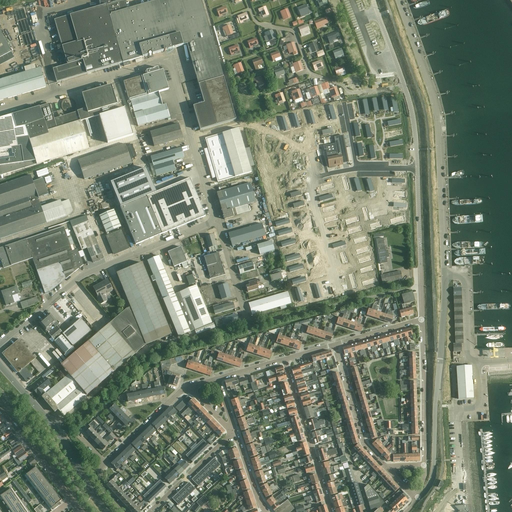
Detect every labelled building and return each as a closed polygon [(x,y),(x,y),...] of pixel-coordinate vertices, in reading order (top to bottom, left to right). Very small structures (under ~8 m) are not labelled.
[(236,120),(223,77),(201,0),(160,0),(126,10),(123,0),(111,4),(109,0),(101,0),(102,1),(99,1),(101,7),(54,20),(67,65),(53,69),(57,82),(123,63),(147,56),(147,55),(147,53),(148,52),(150,52),(151,52),(152,53),(152,55),(164,51),(164,52),(165,51),(166,51),(187,45),(198,84),(204,103),(193,106),(200,130),(236,120)] [(298,9),(301,16),(301,17),(312,13),(308,5),(306,6),(298,9)] [(221,9),(217,10),(219,14),(220,17),(221,17),(222,16),(222,15),(225,14),(227,13),(226,10),(225,7),(221,9)] [(263,18),(269,15),(266,7),(258,10),(259,12),(261,12),(263,18)] [(285,20),(290,18),(287,10),(280,12),(281,14),(282,14),(285,20)] [(238,24),(240,23),(240,24),(243,23),(242,21),(248,19),(246,13),(238,16),(238,18),(236,19),(238,24)] [(317,30),(320,28),(323,28),(322,26),(328,24),(327,22),(329,21),(328,17),(314,23),(317,30)] [(303,33),(309,31),(307,25),(299,28),(301,35),(304,34),(303,33)] [(227,36),(233,34),(230,26),(223,28),(224,31),(225,30),(227,36)] [(0,65),(15,58),(0,31),(0,65)] [(269,41),(275,39),(272,31),(265,33),(266,36),(267,35),(269,41)] [(338,40),(337,39),(336,37),(339,36),(337,32),(327,36),(330,44),(334,43),(333,42),(338,40)] [(252,46),(258,44),(256,39),(248,42),(250,49),(253,48),(252,46)] [(295,56),(298,54),(294,43),(287,46),(287,48),(289,48),(291,53),(293,52),(295,56)] [(313,53),(318,51),(315,43),(308,46),(309,48),(310,47),(313,53)] [(233,53),(239,51),(237,46),(229,49),(231,56),(234,55),(233,53)] [(337,57),(343,55),(341,49),(333,52),(336,59),(338,58),(337,57)] [(275,59),(280,57),(278,52),(270,55),(273,62),(275,61),(275,59)] [(259,70),(257,67),(257,66),(263,64),(261,58),(252,61),(256,71),(259,70)] [(317,69),(323,67),(321,61),(312,64),(315,71),(317,70),(317,69)] [(303,70),(300,62),(293,64),(290,65),(290,68),(292,74),(297,72),(303,70)] [(0,100),(8,99),(46,87),(40,68),(36,70),(34,64),(24,68),(25,73),(0,80),(0,100)] [(238,74),(243,72),(240,64),(234,66),(234,69),(236,68),(238,74)] [(339,74),(345,72),(343,67),(334,70),(337,76),(340,76),(339,74)] [(148,75),(143,76),(123,82),(129,101),(127,102),(133,119),(136,118),(138,127),(169,117),(166,105),(162,106),(158,93),(169,90),(163,70),(159,72),(158,68),(147,71),(148,75)] [(279,76),(285,74),(283,69),(274,71),(277,79),(279,78),(279,76)] [(258,87),(264,85),(261,77),(254,79),(255,82),(256,81),(258,87)] [(350,87),(358,85),(355,77),(347,79),(350,87)] [(328,83),(321,85),(323,91),(330,89),(328,83)] [(0,175),(3,175),(4,177),(11,175),(10,173),(89,149),(81,121),(99,116),(107,143),(133,135),(125,108),(114,111),(112,106),(117,105),(117,104),(119,103),(117,96),(115,97),(111,85),(82,94),(86,109),(77,111),(77,112),(64,116),(62,109),(57,111),(59,117),(54,119),(49,104),(0,118),(0,175)] [(305,94),(307,99),(311,98),(320,95),(317,87),(306,90),(307,93),(305,94)] [(333,98),(339,96),(336,88),(329,90),(330,92),(331,92),(333,98)] [(291,94),(294,101),(295,104),(303,101),(299,90),(292,92),(292,94),(291,94)] [(279,104),(285,102),(282,93),(275,96),(276,98),(277,98),(279,104)] [(76,106),(75,104),(74,102),(72,100),(70,99),(68,99),(65,99),(63,101),(62,103),(61,106),(62,108),(63,110),(64,112),(67,113),(69,113),(72,112),(74,111),(75,109),(76,106)] [(150,132),(153,144),(145,146),(146,149),(154,146),(154,147),(183,138),(178,124),(150,132)] [(239,129),(222,133),(205,138),(208,148),(204,150),(212,179),(216,177),(218,182),(251,172),(239,129)] [(267,139),(252,132),(250,136),(265,143),(267,139)] [(317,136),(315,133),(305,138),(306,141),(317,136)] [(335,144),(323,146),(324,150),(326,150),(329,166),(352,162),(349,147),(345,148),(343,136),(334,137),(335,144)] [(137,137),(128,140),(130,145),(139,142),(137,137)] [(84,180),(132,163),(125,144),(77,160),(84,180)] [(262,159),(258,145),(254,147),(257,160),(262,159)] [(181,148),(151,157),(153,167),(156,176),(175,171),(172,161),(184,158),(181,148)] [(317,161),(316,157),(310,159),(312,167),(318,165),(317,161)] [(301,174),(297,162),(293,163),(297,175),(301,174)] [(291,177),(287,164),(283,166),(287,178),(291,177)] [(269,179),(265,167),(260,168),(264,181),(269,179)] [(145,168),(110,182),(120,207),(136,245),(162,234),(205,216),(199,202),(200,201),(201,201),(200,198),(199,198),(198,198),(190,178),(156,192),(145,168)] [(33,182),(30,175),(0,185),(0,238),(47,223),(68,215),(73,211),(69,200),(62,203),(61,201),(42,208),(40,204),(38,200),(39,199),(38,198),(48,195),(43,179),(33,182)] [(247,205),(256,202),(250,183),(217,193),(224,219),(233,217),(233,216),(231,209),(247,205)] [(247,205),(231,209),(233,216),(248,211),(247,205)] [(99,216),(106,233),(121,227),(114,210),(99,216)] [(88,221),(72,228),(82,251),(87,249),(92,263),(103,258),(94,236),(90,226),(88,221)] [(232,246),(266,236),(262,224),(228,233),(232,246)] [(2,248),(0,248),(0,258),(4,268),(33,259),(41,285),(45,294),(50,292),(83,265),(77,250),(72,252),(67,237),(65,231),(64,227),(2,248)] [(113,254),(129,248),(121,230),(106,236),(113,254)] [(333,240),(336,240),(335,232),(327,233),(327,236),(332,236),(333,240)] [(209,248),(216,246),(213,235),(205,237),(209,248)] [(376,240),(380,264),(387,263),(387,258),(389,258),(388,250),(385,251),(383,238),(376,240)] [(260,255),(274,251),(272,241),(257,246),(260,255)] [(174,267),(187,262),(181,247),(168,252),(174,267)] [(211,279),(225,275),(218,253),(204,257),(211,279)] [(159,256),(147,261),(175,328),(178,337),(190,332),(212,323),(197,286),(175,295),(159,256)] [(255,262),(252,262),(238,267),(240,274),(257,269),(255,262)] [(142,263),(116,274),(131,308),(126,310),(145,346),(146,345),(171,335),(142,263)] [(382,284),(402,279),(400,271),(381,276),(382,284)] [(271,282),(282,279),(281,273),(270,276),(271,282)] [(193,275),(186,278),(189,285),(195,282),(193,275)] [(259,279),(249,282),(249,285),(246,286),(248,292),(258,289),(257,285),(260,284),(259,279)] [(107,301),(105,299),(103,294),(112,290),(108,280),(94,288),(98,297),(97,297),(101,304),(107,301)] [(222,300),(231,297),(227,283),(218,286),(222,300)] [(16,286),(1,292),(3,297),(4,297),(5,300),(4,300),(6,306),(15,303),(14,303),(20,301),(17,294),(19,293),(17,286),(16,286)] [(287,308),(286,305),(291,304),(287,292),(249,303),(252,315),(280,307),(281,310),(287,308)] [(404,305),(407,316),(413,314),(411,308),(406,309),(406,308),(407,308),(406,304),(414,302),(412,292),(402,295),(402,297),(404,303),(404,305)] [(34,305),(38,302),(37,297),(20,303),(22,309),(34,305)] [(372,317),(376,306),(377,305),(378,302),(374,302),(371,310),(368,309),(366,315),(372,317)] [(215,314),(223,312),(235,309),(233,303),(213,308),(215,314)] [(381,313),(379,319),(385,321),(388,310),(390,305),(388,304),(384,314),(381,313)] [(379,319),(381,313),(377,312),(379,307),(376,306),(372,317),(379,319)] [(347,319),(348,316),(349,316),(350,313),(353,314),(354,313),(354,312),(355,310),(355,309),(356,307),(351,308),(348,309),(342,326),(348,328),(350,322),(346,320),(346,319),(347,319)] [(342,326),(348,309),(341,311),(340,313),(344,314),(343,318),(342,317),(341,319),(338,318),(336,324),(342,326)] [(46,393),(42,397),(55,412),(58,409),(64,416),(86,397),(86,396),(135,355),(145,346),(126,310),(109,324),(61,365),(61,366),(64,369),(60,372),(59,373),(64,378),(57,384),(46,394),(46,393)] [(391,311),(388,310),(385,321),(391,323),(393,317),(391,311)] [(48,334),(55,341),(54,341),(65,354),(73,347),(91,331),(80,318),(63,333),(57,326),(59,325),(50,314),(39,323),(48,334)] [(217,326),(229,323),(238,320),(236,314),(227,317),(215,320),(217,326)] [(354,330),(358,319),(356,318),(355,322),(356,322),(355,324),(350,322),(348,328),(354,330)] [(361,320),(358,319),(354,330),(360,332),(362,326),(359,325),(361,320)] [(312,335),(316,324),(314,323),(313,327),(314,327),(313,328),(308,327),(306,333),(312,335)] [(314,329),(312,335),(318,337),(320,331),(316,330),(316,329),(317,328),(318,325),(316,324),(314,329)] [(320,331),(318,337),(324,339),(328,328),(325,327),(323,332),(320,331)] [(330,329),(328,328),(324,339),(330,341),(333,335),(329,334),(330,329)] [(404,330),(399,332),(401,339),(405,337),(406,339),(405,339),(406,343),(408,342),(404,330)] [(393,334),(388,335),(390,342),(393,341),(394,346),(397,346),(393,334)] [(299,343),(295,341),(294,345),(295,345),(294,349),(299,350),(301,343),(302,344),(303,338),(301,337),(299,343)] [(378,345),(382,344),(383,349),(385,349),(382,337),(376,338),(378,345)] [(33,356),(19,339),(2,354),(18,373),(19,372),(27,382),(33,377),(25,367),(37,357),(35,355),(33,356)] [(251,339),(249,345),(246,351),(252,353),(255,346),(252,346),(253,343),(252,343),(253,340),(251,339)] [(367,348),(371,347),(372,349),(371,349),(372,353),(374,352),(371,340),(365,342),(367,348)] [(258,355),(262,343),(260,342),(258,348),(255,346),(252,353),(258,355)] [(356,352),(360,350),(361,352),(359,352),(361,356),(363,355),(360,343),(354,345),(356,352)] [(269,351),(266,350),(264,357),(269,359),(274,346),(271,346),(269,351)] [(352,358),(348,347),(342,348),(344,355),(349,354),(349,355),(348,355),(349,359),(352,358)] [(497,349),(487,349),(487,359),(497,359),(497,349)] [(191,370),(198,372),(200,365),(198,364),(198,362),(201,353),(202,354),(204,350),(198,352),(196,358),(191,370)] [(222,362),(228,364),(232,351),(230,351),(228,356),(225,355),(222,362)] [(228,364),(234,366),(236,359),(233,357),(235,352),(232,351),(228,364)] [(222,362),(225,355),(219,353),(217,360),(222,362)] [(240,360),(236,359),(234,366),(240,368),(244,355),(242,354),(240,360)] [(191,370),(196,358),(193,357),(192,360),(191,360),(190,362),(188,361),(185,368),(191,370)] [(169,360),(160,362),(161,369),(163,369),(164,366),(170,368),(171,365),(169,360)] [(207,365),(206,367),(204,374),(210,376),(212,369),(210,368),(211,366),(210,366),(211,363),(208,362),(207,365)] [(293,369),(292,369),(293,375),(301,373),(300,370),(305,368),(305,367),(312,365),(311,363),(308,364),(293,368),(293,369)] [(198,372),(204,374),(206,367),(200,365),(198,372)] [(473,398),(473,397),(471,366),(456,367),(458,399),(473,398)] [(284,372),(283,367),(269,371),(270,376),(284,372)] [(46,378),(55,370),(53,368),(42,377),(44,379),(33,389),(39,396),(44,392),(42,391),(50,384),(46,378)] [(306,371),(301,373),(293,375),(295,380),(302,378),(302,375),(303,374),(303,375),(311,373),(311,372),(314,371),(314,369),(313,369),(306,371)] [(179,379),(178,379),(180,375),(172,372),(170,376),(172,376),(169,384),(176,386),(179,379)] [(276,381),(278,380),(278,383),(287,380),(285,373),(266,379),(267,384),(269,384),(269,383),(276,381)] [(297,387),(317,382),(316,375),(314,375),(315,380),(305,383),(304,380),(295,382),(297,387)] [(233,389),(231,380),(224,382),(226,388),(230,387),(231,390),(233,389)] [(134,401),(140,399),(139,393),(136,393),(136,390),(135,390),(134,387),(135,387),(135,386),(138,385),(137,382),(136,381),(131,385),(132,387),(132,391),(133,394),(134,401)] [(163,388),(160,388),(159,382),(156,382),(159,396),(165,394),(163,388)] [(307,391),(306,388),(315,385),(317,389),(319,388),(317,382),(297,387),(299,393),(307,391)] [(288,383),(280,385),(276,386),(277,389),(281,388),(282,391),(289,389),(288,383)] [(146,398),(153,397),(151,390),(148,391),(148,388),(147,388),(146,384),(144,385),(144,389),(145,391),(146,398)] [(291,394),(289,389),(282,391),(269,395),(270,397),(282,394),(283,397),(291,394)] [(308,393),(300,395),(301,401),(319,396),(318,393),(308,395),(308,393)] [(275,400),(272,401),(273,404),(282,401),(282,400),(284,400),(285,403),(293,400),(291,395),(283,398),(277,400),(275,400)] [(319,396),(301,401),(303,407),(311,404),(310,401),(313,400),(319,398),(319,396)] [(231,401),(233,406),(245,403),(247,402),(246,399),(241,401),(239,397),(237,398),(237,399),(231,401)] [(44,408),(48,405),(43,399),(39,402),(44,408)] [(197,403),(193,399),(192,400),(187,404),(190,406),(181,415),(183,417),(185,415),(197,403)] [(293,401),(277,406),(273,408),(273,410),(286,406),(287,409),(295,407),(293,401)] [(193,410),(196,413),(201,408),(197,403),(185,415),(187,417),(190,414),(193,410)] [(242,410),(241,407),(246,405),(245,403),(233,406),(235,412),(242,410)] [(114,414),(119,409),(115,405),(110,409),(114,414)] [(171,406),(166,411),(176,421),(178,419),(174,415),(177,413),(171,406)] [(362,407),(364,414),(376,410),(375,408),(373,409),(372,408),(369,409),(368,406),(362,407)] [(250,407),(242,410),(235,412),(237,418),(244,416),(243,412),(244,411),(244,412),(248,411),(251,410),(250,407)] [(193,422),(195,425),(207,413),(201,408),(196,413),(199,416),(193,422)] [(297,414),(295,408),(288,411),(288,410),(279,412),(281,417),(287,415),(287,414),(288,413),(290,417),(297,414)] [(318,410),(305,414),(307,420),(314,417),(315,418),(315,419),(318,418),(316,414),(324,411),(326,411),(325,408),(318,410)] [(123,414),(119,409),(114,414),(118,418),(123,414)] [(364,414),(365,420),(371,418),(370,416),(375,415),(374,413),(377,413),(377,414),(380,413),(379,409),(376,410),(364,414)] [(166,411),(162,415),(167,421),(169,418),(174,423),(176,421),(166,411)] [(212,419),(207,413),(195,425),(197,426),(199,423),(200,424),(201,423),(203,425),(206,423),(207,424),(205,425),(212,419)] [(127,418),(123,414),(118,418),(122,423),(127,418)] [(162,415),(157,420),(162,425),(167,421),(162,415)] [(292,425),(299,422),(298,416),(290,419),(291,422),(286,423),(278,425),(278,428),(288,425),(292,424),(292,425)] [(122,423),(127,427),(132,423),(127,418),(122,423)] [(239,426),(255,421),(254,418),(247,420),(247,421),(246,421),(245,418),(237,420),(239,426)] [(216,423),(212,419),(205,425),(204,426),(206,429),(205,430),(202,433),(200,435),(202,437),(206,433),(207,433),(216,423)] [(162,425),(157,420),(152,424),(157,430),(160,427),(162,429),(163,428),(164,427),(162,425)] [(90,437),(95,432),(94,430),(97,427),(95,424),(96,424),(93,421),(89,425),(91,428),(86,432),(90,437)] [(256,423),(255,421),(239,426),(241,431),(248,429),(247,425),(249,425),(256,423)] [(288,432),(301,428),(299,422),(292,425),(293,428),(291,428),(287,429),(288,432)] [(311,431),(318,429),(320,428),(320,426),(326,424),(325,422),(324,422),(309,426),(311,431)] [(212,430),(215,433),(220,428),(216,423),(207,433),(208,435),(211,431),(212,430)] [(146,431),(151,436),(155,431),(151,426),(146,431)] [(220,428),(215,433),(207,441),(211,445),(213,443),(211,440),(215,437),(214,436),(216,435),(217,436),(218,435),(219,437),(225,432),(220,428)] [(291,438),(303,434),(302,429),(294,431),(295,434),(293,434),(289,435),(290,438),(291,438)] [(13,435),(10,430),(4,434),(7,439),(13,435)] [(244,439),(261,433),(260,430),(251,433),(252,434),(250,434),(249,431),(242,433),(244,439)] [(311,433),(313,439),(320,437),(323,436),(321,430),(311,433)] [(90,437),(94,441),(104,433),(102,431),(99,433),(97,434),(95,432),(90,437)] [(146,440),(151,436),(146,431),(141,435),(146,440)] [(98,446),(104,440),(103,441),(102,439),(102,438),(105,434),(104,433),(94,441),(98,446)] [(261,434),(261,433),(244,439),(246,445),(253,442),(252,440),(254,439),(258,437),(258,438),(262,437),(261,434)] [(104,440),(98,446),(103,451),(109,445),(108,443),(111,440),(112,441),(115,438),(111,434),(104,440)] [(294,443),(305,440),(303,434),(291,438),(292,443),(294,443)] [(146,440),(141,435),(137,440),(141,445),(146,440)] [(17,442),(14,437),(8,441),(11,446),(17,442)] [(160,446),(155,441),(152,438),(150,440),(153,442),(152,443),(157,448),(160,446)] [(141,445),(137,440),(132,444),(137,449),(141,445)] [(202,440),(197,445),(203,452),(209,447),(202,440)] [(377,450),(386,442),(385,441),(381,445),(377,440),(376,441),(375,440),(371,441),(372,444),(372,445),(377,450)] [(377,450),(382,455),(387,451),(382,446),(383,445),(384,446),(387,443),(386,442),(377,450)] [(306,443),(299,445),(297,446),(298,449),(292,451),(292,454),(308,449),(306,443)] [(248,452),(260,448),(259,445),(256,446),(256,447),(255,448),(253,444),(246,446),(248,452)] [(317,451),(318,456),(336,451),(335,449),(335,448),(328,450),(329,451),(326,452),(325,449),(327,448),(325,444),(319,447),(320,450),(317,451)] [(353,455),(354,457),(363,449),(360,445),(359,444),(357,445),(354,448),(357,452),(356,453),(353,455)] [(197,445),(191,450),(198,457),(203,452),(197,445)] [(21,446),(13,452),(17,457),(25,452),(21,446)] [(130,446),(125,451),(130,456),(135,451),(130,446)] [(177,453),(171,447),(169,449),(175,456),(177,453)] [(387,452),(387,451),(382,455),(387,461),(391,461),(391,459),(393,459),(392,451),(392,447),(387,452)] [(261,451),(260,448),(248,452),(250,458),(257,455),(256,452),(257,451),(258,452),(261,451)] [(218,454),(220,456),(221,458),(238,453),(236,449),(227,452),(227,450),(222,451),(221,451),(218,454)] [(298,458),(302,457),(310,455),(308,449),(292,454),(293,456),(297,455),(298,458)] [(359,454),(362,457),(367,453),(363,449),(354,457),(356,459),(359,456),(358,455),(359,454)] [(191,450),(186,456),(192,463),(198,457),(191,450)] [(121,455),(126,460),(130,456),(125,451),(121,455)] [(336,454),(336,451),(318,456),(320,462),(328,460),(327,456),(330,455),(330,456),(336,454)] [(25,452),(17,457),(20,462),(28,456),(25,452)] [(238,453),(221,458),(223,462),(225,462),(224,461),(228,459),(228,458),(229,457),(230,460),(239,457),(238,453)] [(362,465),(363,466),(371,458),(367,453),(362,457),(366,461),(362,465)] [(121,464),(123,467),(126,469),(127,467),(123,463),(126,460),(121,455),(116,459),(121,464)] [(170,456),(168,458),(172,462),(177,468),(174,470),(179,475),(184,471),(179,466),(177,464),(175,461),(174,460),(170,456)] [(27,461),(31,467),(36,463),(32,457),(27,461)] [(253,465),(269,460),(268,457),(265,458),(266,461),(265,461),(264,458),(259,460),(258,457),(251,460),(253,465)] [(297,461),(298,464),(299,467),(312,463),(310,457),(297,461)] [(214,458),(208,463),(215,470),(221,465),(214,458)] [(376,463),(371,458),(363,466),(365,468),(368,466),(367,465),(368,464),(371,467),(376,463)] [(119,466),(121,464),(116,459),(112,464),(117,470),(120,467),(119,466)] [(234,465),(229,466),(228,467),(228,465),(224,467),(225,470),(229,469),(242,464),(240,460),(233,462),(234,465)] [(263,465),(265,464),(266,465),(270,463),(269,460),(253,465),(255,471),(262,469),(261,467),(263,466),(263,465)] [(184,461),(179,466),(184,471),(189,466),(184,461)] [(321,464),(323,470),(330,468),(329,464),(332,463),(332,461),(321,464)] [(208,463),(203,469),(210,476),(210,475),(212,473),(214,471),(215,470),(208,463)] [(371,475),(372,476),(381,468),(376,463),(371,467),(376,472),(375,473),(374,472),(371,475)] [(242,464),(229,469),(230,474),(232,473),(233,472),(243,468),(242,464)] [(313,465),(304,468),(297,470),(298,473),(305,470),(306,474),(314,471),(313,465)] [(36,467),(26,475),(29,479),(39,471),(36,467)] [(331,467),(330,468),(323,470),(324,476),(335,472),(334,469),(333,467),(331,468),(331,467)] [(174,470),(172,473),(167,468),(166,470),(175,479),(179,475),(174,470)] [(385,473),(381,468),(372,476),(374,478),(377,475),(376,475),(377,474),(381,477),(385,473)] [(203,469),(197,474),(204,481),(210,476),(203,469)] [(170,484),(175,479),(166,470),(163,471),(168,476),(165,479),(170,484)] [(228,480),(231,479),(245,474),(244,470),(236,473),(237,475),(228,478),(228,480)] [(257,479),(269,475),(268,472),(265,473),(265,474),(263,474),(262,470),(255,473),(257,479)] [(39,471),(29,479),(32,482),(42,475),(39,471)] [(381,477),(385,482),(390,478),(385,473),(381,477)] [(106,485),(111,490),(116,486),(116,485),(113,482),(118,478),(121,477),(120,476),(118,474),(116,476),(106,485)] [(197,474),(192,479),(198,487),(204,481),(197,474)] [(335,474),(325,477),(327,483),(334,481),(333,479),(333,478),(336,477),(335,474)] [(42,475),(32,482),(35,486),(44,478),(42,475)] [(270,477),(269,475),(257,479),(259,484),(266,482),(265,480),(267,479),(267,478),(270,477)] [(44,478),(35,486),(37,490),(47,482),(44,478)] [(385,482),(390,487),(394,483),(390,478),(385,482)] [(318,483),(317,479),(310,480),(311,483),(298,487),(298,489),(300,489),(304,488),(318,483)] [(160,480),(155,486),(161,493),(163,490),(167,487),(160,480)] [(234,487),(234,489),(236,489),(248,485),(247,480),(240,483),(240,485),(234,487)] [(116,486),(111,490),(115,495),(125,485),(127,483),(126,481),(118,488),(116,486)] [(47,482),(37,490),(40,493),(50,486),(47,482)] [(189,482),(183,488),(190,495),(196,489),(189,482)] [(355,508),(361,506),(364,505),(356,483),(354,483),(349,485),(348,485),(350,491),(352,497),(355,508)] [(394,483),(390,487),(395,492),(399,488),(394,483)] [(260,487),(263,493),(274,487),(273,484),(270,486),(270,487),(269,487),(267,484),(260,487)] [(115,495),(119,499),(124,494),(122,492),(127,487),(125,485),(115,495)] [(342,486),(341,485),(329,490),(330,495),(337,493),(336,490),(344,487),(344,485),(342,486)] [(50,486),(40,493),(43,497),(53,489),(50,486)] [(155,486),(149,491),(156,498),(159,495),(161,493),(155,486)] [(276,486),(274,487),(263,493),(266,498),(272,494),(270,491),(272,490),(273,491),(277,488),(276,486)] [(385,503),(370,487),(365,492),(366,498),(367,498),(367,500),(371,511),(374,511),(378,509),(378,508),(385,503)] [(183,488),(178,493),(184,500),(190,495),(183,488)] [(11,489),(0,496),(1,497),(3,500),(3,501),(4,501),(14,494),(11,489)] [(53,489),(43,497),(46,501),(56,493),(55,492),(53,490),(53,489)] [(311,499),(322,495),(320,490),(313,492),(314,495),(303,498),(304,501),(306,500),(311,499)] [(149,491),(143,496),(150,503),(154,499),(156,498),(149,491)] [(244,495),(238,497),(238,499),(239,499),(241,498),(252,495),(250,491),(243,493),(244,495)] [(270,506),(280,499),(286,495),(283,491),(281,493),(281,494),(275,498),(276,499),(274,500),(272,497),(266,501),(270,506)] [(56,493),(46,501),(47,503),(49,504),(59,496),(58,496),(56,494),(56,493)] [(178,493),(172,498),(179,505),(184,500),(178,493)] [(407,497),(404,493),(397,498),(403,505),(408,501),(406,499),(407,497)] [(14,494),(4,501),(7,505),(17,498),(14,494)] [(123,504),(132,495),(130,494),(126,497),(124,494),(119,499),(123,504)] [(333,503),(344,499),(343,499),(342,494),(331,497),(333,503)] [(123,504),(127,508),(132,503),(130,501),(134,497),(132,495),(123,504)] [(311,499),(306,500),(307,503),(312,501),(316,500),(317,503),(320,502),(324,501),(322,495),(311,499)] [(59,496),(49,504),(52,508),(57,504),(59,502),(61,501),(59,498),(59,497),(59,496)] [(17,498),(7,505),(10,510),(20,503),(17,498)] [(403,505),(397,498),(395,501),(393,502),(399,509),(403,505)] [(273,511),(274,511),(279,506),(277,503),(279,502),(279,503),(282,501),(280,499),(270,506),(273,511)] [(346,505),(344,499),(333,503),(335,508),(346,505)] [(144,500),(140,504),(131,511),(140,511),(141,511),(138,509),(141,506),(144,504),(145,504),(147,506),(148,505),(144,500)] [(198,505),(193,510),(194,511),(196,511),(203,505),(204,506),(206,503),(203,500),(198,506),(198,505)] [(241,511),(242,510),(245,507),(255,504),(253,500),(246,503),(246,504),(244,505),(245,505),(242,506),(239,509),(241,511)] [(288,500),(279,506),(274,511),(290,511),(294,509),(288,500)] [(131,511),(140,504),(138,502),(135,506),(132,503),(127,508),(131,511)] [(393,502),(389,506),(394,511),(395,511),(399,509),(393,502)] [(20,503),(10,510),(11,511),(15,511),(23,507),(20,503)]
